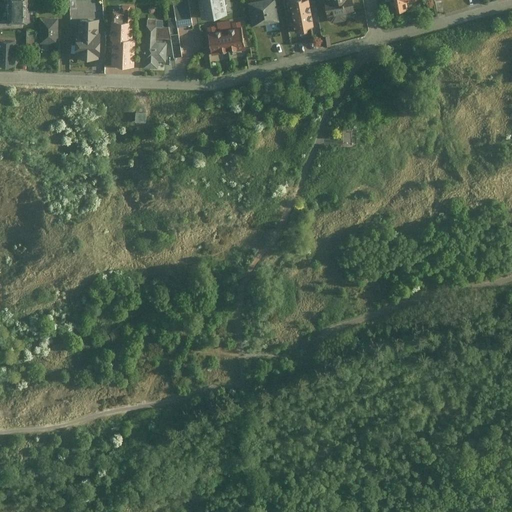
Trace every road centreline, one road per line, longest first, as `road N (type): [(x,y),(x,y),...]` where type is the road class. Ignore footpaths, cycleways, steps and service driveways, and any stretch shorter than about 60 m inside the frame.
road 1 (residential): [(0,82),(214,88),(373,43)]
road 2 (residential): [(373,43),(511,5)]
